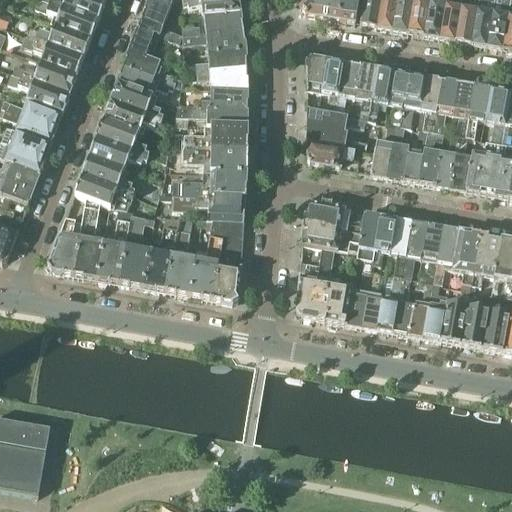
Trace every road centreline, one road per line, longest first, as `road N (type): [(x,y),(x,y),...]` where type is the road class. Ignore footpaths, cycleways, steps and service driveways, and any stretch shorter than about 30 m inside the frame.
road 1 (residential): [(16,302),(131,0)]
road 2 (residential): [(265,346),(16,302)]
road 3 (residential): [(511,391),(265,346)]
road 4 (residential): [(511,80),(273,38)]
road 5 (residential): [(273,183),(511,225)]
road 6 (residential): [(265,346),(273,183)]
road 7 (residential): [(273,183),(273,38)]
